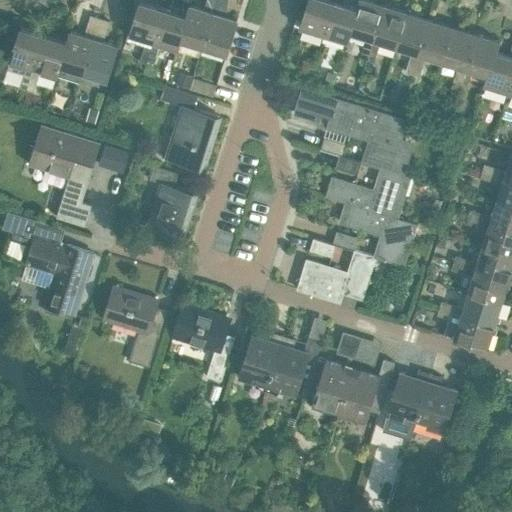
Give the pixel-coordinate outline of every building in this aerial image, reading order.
[(140,61),(147,63),(164,8),(140,0),(130,34),(128,33),(125,40),(144,46),(140,61)] [(202,46),(216,0),(206,0),(204,8),(190,4),(186,15),(187,15),(179,39),(180,39),(202,46)] [(227,53),(237,19),(223,14),(226,0),(216,0),(202,46),(227,53)] [(323,35),(333,0),(308,0),(300,27),(323,35)] [(333,0),(323,35),(347,42),(351,31),(350,31),(357,7),(344,3),(344,0),(333,0)] [(359,57),(366,59),(384,4),(371,0),(359,0),(357,7),(350,31),(351,31),(366,36),(359,57)] [(396,45),(407,11),(384,4),(366,59),(373,62),(380,40),(396,45)] [(179,39),(187,15),(186,15),(164,8),(147,63),(154,65),(160,44),(177,49),(180,39),(179,39)] [(413,74),(430,18),(407,11),(396,45),(412,50),(405,71),(413,74)] [(91,15),(85,35),(70,30),(67,40),(68,40),(58,75),(80,82),(83,72),(100,18),(91,15)] [(107,79),(118,45),(103,40),(109,21),(100,18),(83,72),(107,79)] [(442,60),(452,25),(430,18),(413,74),(419,76),(426,54),(442,60)] [(458,88),(475,32),(452,25),(442,60),(458,64),(451,86),(458,88)] [(27,89),(44,33),(21,26),(8,68),(24,73),(20,87),(27,89)] [(488,74),(496,50),(496,51),(499,40),(475,32),(458,88),(465,90),(472,69),(487,74),(488,74)] [(68,40),(67,40),(44,33),(27,89),(34,91),(40,70),(58,76),(58,75),(68,40)] [(507,92),(511,77),(511,45),(509,55),(496,51),(496,50),(488,74),(487,74),(484,85),(507,92)] [(206,168),(222,118),(225,119),(225,117),(195,108),(199,95),(165,85),(161,98),(180,104),(165,156),(163,155),(162,156),(211,172),(212,170),(206,168)] [(409,144),(400,141),(407,119),(326,94),(320,113),(330,116),(327,126),(368,139),(361,160),(362,161),(401,173),(409,144)] [(89,181),(95,162),(102,142),(41,123),(29,163),(51,170),(70,176),(57,216),(86,226),(93,204),(83,201),(89,181)] [(342,154),(346,142),(324,136),(320,149),(339,155),(339,154),(342,154)] [(511,179),(511,153),(505,170),(484,163),(482,170),(511,179)] [(339,155),(335,167),(358,174),(361,162),(362,161),(361,160),(342,154),(339,154),(339,155)] [(410,176),(401,173),(362,161),(361,162),(381,168),(374,189),(333,176),(326,196),(346,202),(397,217),(410,176)] [(185,238),(199,193),(175,186),(179,173),(154,165),(149,179),(161,182),(147,226),(185,238)] [(511,179),(482,170),(480,177),(501,184),(496,199),(511,204),(511,179)] [(511,229),(511,204),(496,199),(491,215),(470,209),(468,216),(511,229)] [(403,265),(416,223),(397,217),(346,202),(339,221),(381,234),(374,256),(375,256),(403,265)] [(6,211),(2,227),(14,231),(12,236),(14,240),(27,244),(31,241),(32,236),(35,237),(23,278),(51,286),(45,304),(47,305),(45,310),(60,315),(62,310),(74,313),(86,277),(87,276),(85,275),(87,266),(91,265),(89,265),(93,252),(61,242),(65,229),(6,211)] [(511,254),(511,229),(468,216),(466,223),(487,229),(482,245),(511,254)] [(355,250),(359,237),(337,230),(333,242),(333,243),(335,244),(355,250)] [(332,256),(335,244),(333,243),(333,242),(314,236),(310,249),(332,256)] [(509,279),(511,268),(511,254),(482,245),(477,261),(456,255),(453,262),(509,279)] [(375,256),(374,256),(355,250),(348,271),(307,259),(298,288),(340,301),(343,291),(362,297),(375,256)] [(502,302),(509,279),(453,262),(451,269),(472,275),(467,291),(502,302)] [(150,314),(155,298),(116,286),(106,319),(139,329),(129,360),(149,366),(164,318),(150,314)] [(494,326),(502,302),(467,291),(462,307),(441,300),(439,308),(494,326)] [(232,345),(235,336),(222,332),(227,316),(187,303),(177,336),(216,348),(211,363),(225,368),(232,345)] [(487,348),(494,326),(439,308),(437,315),(449,318),(444,335),(487,348)] [(267,384),(283,335),(270,331),(268,339),(244,331),(239,349),(247,351),(239,376),(266,384),(265,388),(266,388),(267,384)] [(310,371),(314,358),(320,338),(309,335),(304,350),(293,346),(295,339),(283,335),(267,384),(294,393),(302,368),(310,371)] [(339,410),(351,369),(353,365),(352,365),(350,369),(325,361),(327,357),(325,357),(324,361),(314,358),(310,371),(305,389),(315,392),(312,401),(338,409),(332,428),(333,428),(339,410)] [(378,411),(385,386),(391,368),(393,361),(382,358),(376,377),(351,369),(339,410),(365,418),(368,408),(378,411)] [(415,423),(430,373),(417,368),(414,376),(391,368),(385,386),(394,388),(386,414),(415,423)] [(458,409),(463,391),(440,384),(442,376),(430,373),(415,423),(442,431),(450,406),(458,409)]
